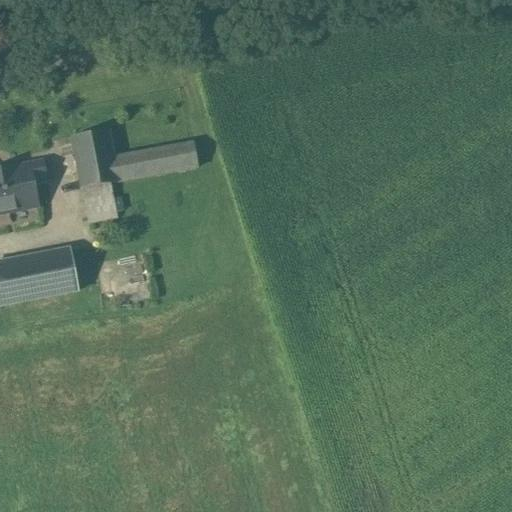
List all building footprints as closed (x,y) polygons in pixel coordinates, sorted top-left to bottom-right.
[(107,132),(72,139),(82,190),(86,189),(106,186),(198,169),(193,145),(113,160),(107,132)] [(12,171),(0,173),(0,215),(37,208),(32,185),(45,183),(43,171),(42,164),(12,170),(12,171)] [(106,186),(86,189),(88,199),(108,196),(106,186)] [(15,215),(17,224),(39,220),(37,211),(15,215)] [(69,251),(0,264),(0,307),(78,293),(69,251)]
